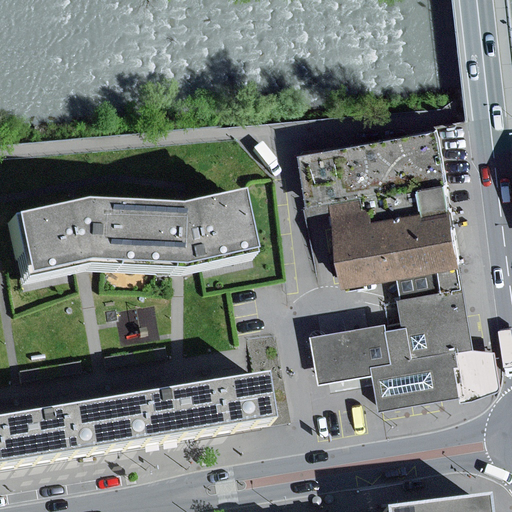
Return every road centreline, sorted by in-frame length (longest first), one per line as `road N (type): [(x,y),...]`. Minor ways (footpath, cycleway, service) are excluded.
road 1 (residential): [(500,443),(75,511)]
road 2 (primary): [(511,300),(476,0)]
